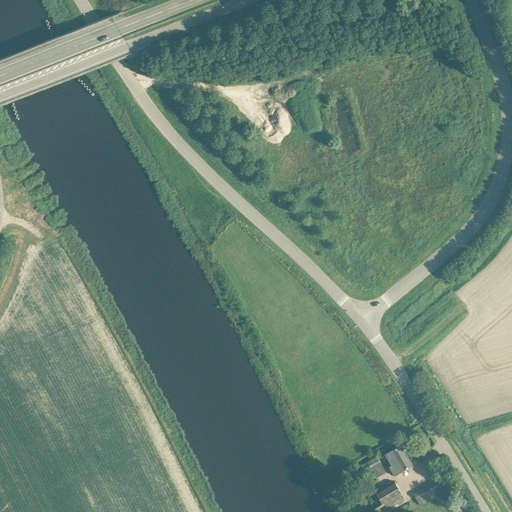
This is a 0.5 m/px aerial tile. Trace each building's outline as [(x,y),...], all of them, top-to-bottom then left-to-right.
[(338,149),(346,149),(345,110),(337,111),(338,149)] [(401,446),(392,451),(385,455),(391,466),(389,467),(394,476),(412,466),(401,446)] [(376,456),(366,462),(369,467),(379,461),(376,456)] [(442,477),(413,494),(420,506),(438,495),(434,488),(445,481),(442,477)] [(394,482),(375,493),(381,503),(373,508),(375,511),(387,511),(406,501),(394,482)]
